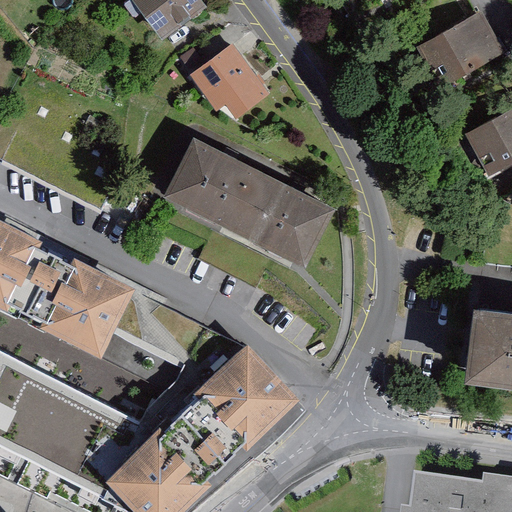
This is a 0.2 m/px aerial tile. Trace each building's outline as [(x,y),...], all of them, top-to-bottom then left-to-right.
[(207,0),(138,0),(172,46),(217,13),(207,0)] [(511,62),(511,54),(488,17),(428,56),(455,99),(511,62)] [(236,46),(195,75),(228,121),(268,92),(236,46)] [(511,121),(479,141),(504,183),(511,177),(511,121)] [(243,165),(199,144),(171,201),(305,266),(333,209),(309,197),(243,165)] [(137,288),(0,224),(0,308),(103,359),(137,288)] [(0,447),(104,498),(114,478),(142,421),(159,386),(103,359),(0,308),(0,447)] [(511,313),(475,309),(466,384),(511,389),(511,313)] [(104,498),(129,511),(187,511),(300,402),(247,348),(114,478),(104,498)] [(511,511),(511,474),(408,460),(401,511),(511,511)]
